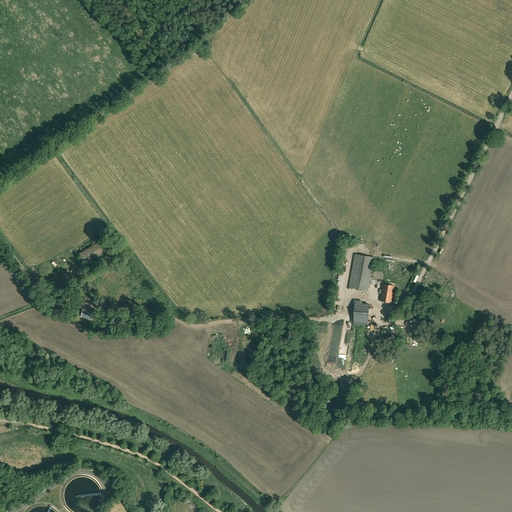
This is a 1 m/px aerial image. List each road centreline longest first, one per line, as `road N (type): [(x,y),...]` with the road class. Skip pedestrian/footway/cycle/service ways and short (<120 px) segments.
road 1 (track): [(0,235),(56,304),(115,292),(198,327),(331,319)]
road 2 (track): [(244,0),(155,76),(0,187)]
road 3 (track): [(400,299),(420,278),(511,95)]
